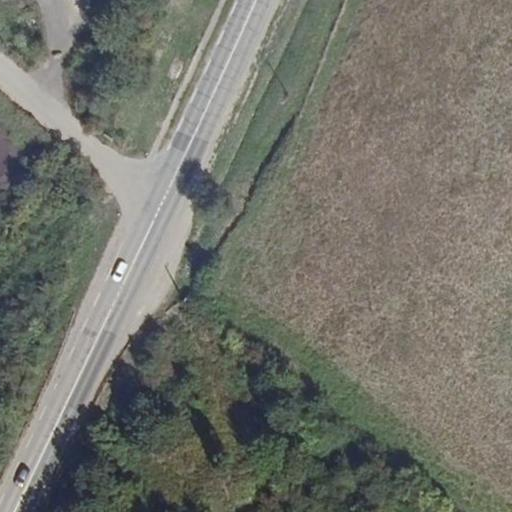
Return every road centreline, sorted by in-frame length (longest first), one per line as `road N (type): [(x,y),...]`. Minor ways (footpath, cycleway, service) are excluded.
road 1 (primary): [(160,208),(16,511)]
road 2 (primary): [(253,0),(160,208)]
road 3 (unclassified): [(0,69),(160,208)]
